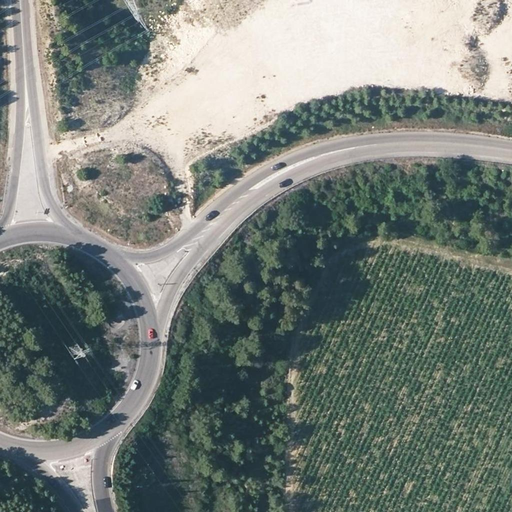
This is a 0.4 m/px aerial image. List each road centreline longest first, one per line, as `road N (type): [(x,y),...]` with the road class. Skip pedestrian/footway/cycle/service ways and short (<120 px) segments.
road 1 (track): [(288,511),(293,347),(332,252),(380,237),(511,266)]
road 2 (secondary): [(152,344),(176,282),(239,207),(292,172),(392,142)]
road 3 (secondary): [(392,142),(353,141),(292,160),(236,192),(172,248),(121,265)]
road 4 (primary): [(93,244),(58,220),(43,187),(22,30)]
road 5 (primary): [(22,30),(9,236)]
road 6 (secondary): [(392,142),(511,149)]
